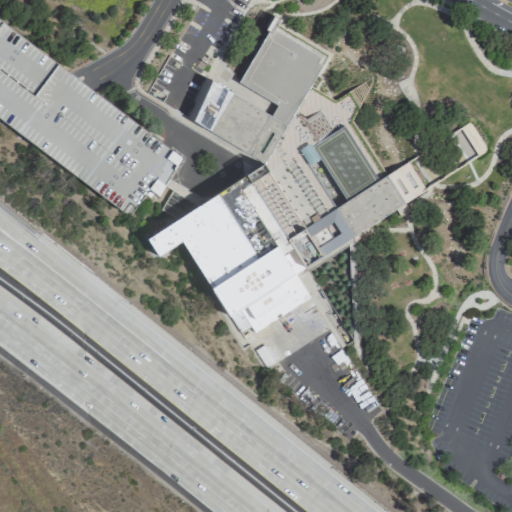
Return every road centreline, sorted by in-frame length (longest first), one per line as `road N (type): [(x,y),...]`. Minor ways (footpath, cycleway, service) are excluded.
road 1 (motorway): [(0,320),(246,511)]
road 2 (motorway): [(222,422),(163,349),(0,220)]
road 3 (motorway): [(222,422),(0,253)]
road 4 (motorway): [(334,511),(222,422)]
